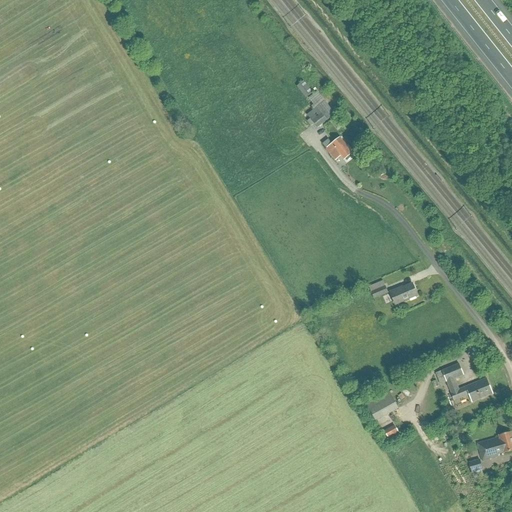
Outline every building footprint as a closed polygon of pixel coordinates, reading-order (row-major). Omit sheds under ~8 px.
[(297,87),(306,99),(313,93),(303,81),(300,84),(297,87)] [(335,115),(325,101),(317,92),(308,98),(313,105),(311,107),(313,109),(306,115),(317,129),(335,115)] [(293,148),(297,141),(292,137),(287,144),(293,148)] [(326,149),(335,160),(341,156),(344,160),(345,159),(347,161),(352,157),(351,155),(352,154),(340,138),(332,145),(328,139),(323,144),(326,149)] [(369,287),(374,300),(388,294),(383,281),(369,287)] [(401,288),(390,292),(396,306),(418,296),(412,284),(401,288)] [(440,385),(447,382),(454,401),(469,395),(472,403),(493,394),(487,379),(459,390),(454,379),(463,376),(459,365),(442,371),(436,374),(440,385)] [(398,409),(389,392),(367,404),(376,421),(398,409)] [(388,438),(399,433),(395,425),(384,431),(388,438)] [(511,436),(511,433),(498,436),(499,438),(477,444),(482,462),(498,457),(498,455),(503,453),(503,454),(511,451),(511,436)] [(482,470),(480,460),(469,463),(472,474),(482,470)]
